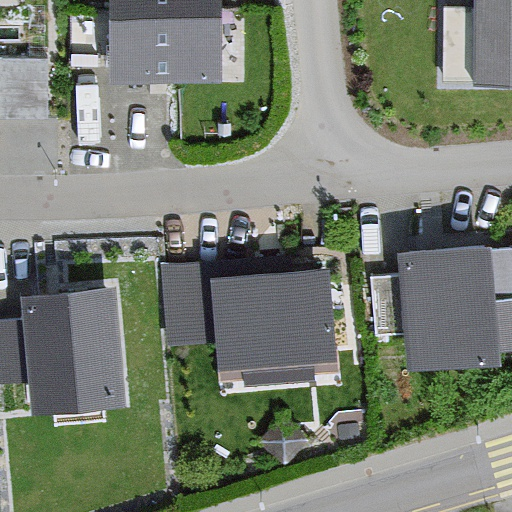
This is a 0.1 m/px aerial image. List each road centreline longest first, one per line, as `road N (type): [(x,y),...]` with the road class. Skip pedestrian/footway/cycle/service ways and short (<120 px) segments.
road 1 (residential): [(329,177),(0,196)]
road 2 (residential): [(511,162),(329,177)]
road 3 (residential): [(329,177),(312,0)]
road 4 (residential): [(511,466),(364,511)]
